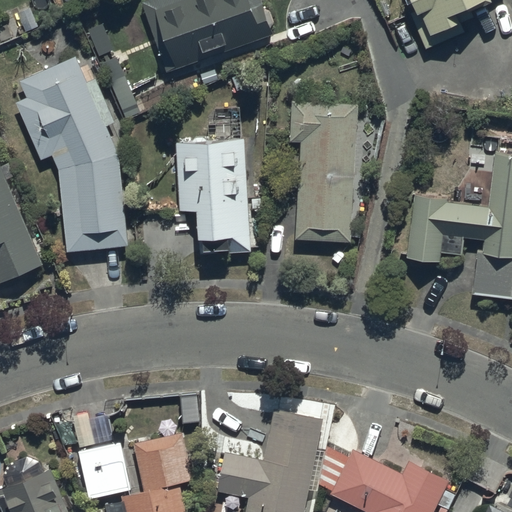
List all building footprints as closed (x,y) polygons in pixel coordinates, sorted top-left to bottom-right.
[(259,0),(159,0),(142,7),(167,77),(273,38),(259,0)] [(409,0),(416,15),(411,17),(426,53),(466,37),(461,24),(495,11),(491,1),(492,0),(409,0)] [(69,255),(129,249),(120,157),(108,130),(116,127),(96,82),(88,86),(75,59),(21,82),(22,85),(17,99),(20,105),(17,106),(42,163),(54,159),(61,181),(69,255)] [(352,246),(358,107),(293,105),(291,146),(302,147),(297,243),(352,246)] [(249,202),(245,142),(177,144),(177,153),(169,153),(170,173),(179,173),(181,214),(200,219),(202,259),(253,256),(250,211),(262,210),(262,201),(249,202)] [(492,209),(416,198),(409,263),(441,266),(442,256),(463,258),(464,241),(485,244),(484,256),(478,255),(473,298),(511,302),(511,157),(497,156),(492,209)] [(0,288),(45,268),(8,183),(16,179),(10,166),(1,169),(0,166),(0,288)] [(219,497),(249,502),(247,511),(305,511),(308,494),(317,495),(324,453),(319,452),(324,423),(274,415),(266,465),(226,458),(219,497)] [(183,435),(134,446),(145,495),(123,500),(124,503),(106,507),(107,511),(184,511),(179,486),(193,483),(183,435)] [(131,495),(121,445),(79,454),(89,503),(131,495)] [(436,511),(450,484),(410,465),(404,477),(354,452),(332,497),(360,511),(436,511)] [(6,479),(6,481),(6,483),(6,484),(6,486),(6,488),(7,490),(8,491),(0,494),(0,497),(1,501),(0,501),(0,511),(68,511),(70,511),(52,471),(45,474),(45,473),(44,471),(43,470),(42,468),(41,467),(39,466),(38,465),(36,464),(35,463),(33,462),(31,462),(29,461),(28,461),(26,461),(24,461),(22,462),(20,462),(19,463),(17,463),(15,464),(14,465),(13,467),(11,468),(10,469),(9,471),(8,472),(7,474),(7,476),(6,477),(6,479)]
